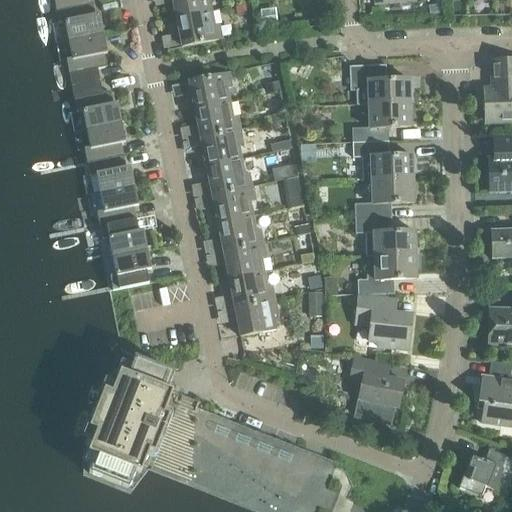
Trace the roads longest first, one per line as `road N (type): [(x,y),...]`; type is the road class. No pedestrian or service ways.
road 1 (residential): [(426,476),(223,398),(140,0)]
road 2 (residential): [(426,476),(456,326),(452,44)]
road 3 (residential): [(452,44),(361,49),(352,39),(348,0)]
